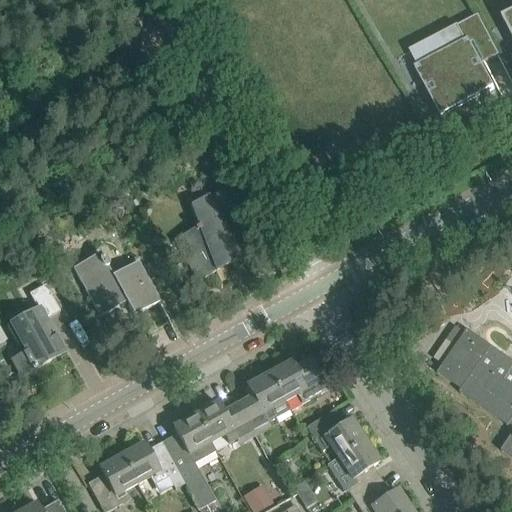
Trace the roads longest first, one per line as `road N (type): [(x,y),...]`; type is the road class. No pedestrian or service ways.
road 1 (residential): [(0,468),(315,287)]
road 2 (track): [(315,287),(184,35)]
road 3 (residential): [(457,511),(315,287)]
road 4 (residential): [(315,287),(511,182)]
